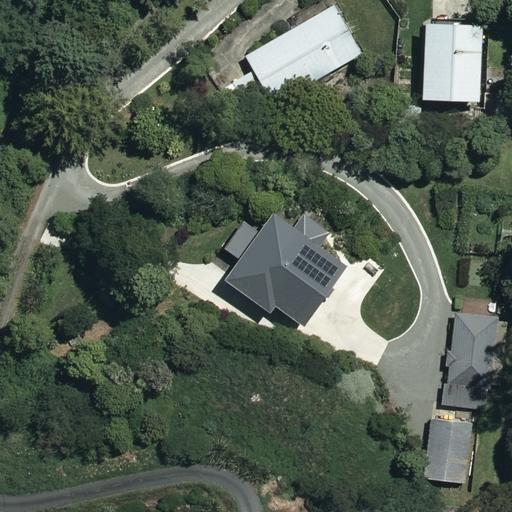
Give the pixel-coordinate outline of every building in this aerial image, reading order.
[(365,57),(338,10),(251,60),(258,73),(228,90),(248,124),(365,57)] [(489,34),(435,31),(431,105),(485,108),(489,34)] [(335,237),(310,220),(300,234),(283,222),(271,241),(251,227),(231,255),(248,266),(233,288),(277,318),(282,310),(316,334),(357,275),(324,253),(335,237)] [(501,322),(461,316),(450,385),(490,392),(501,322)] [(453,424),(431,421),(423,481),(445,484),(453,424)]
